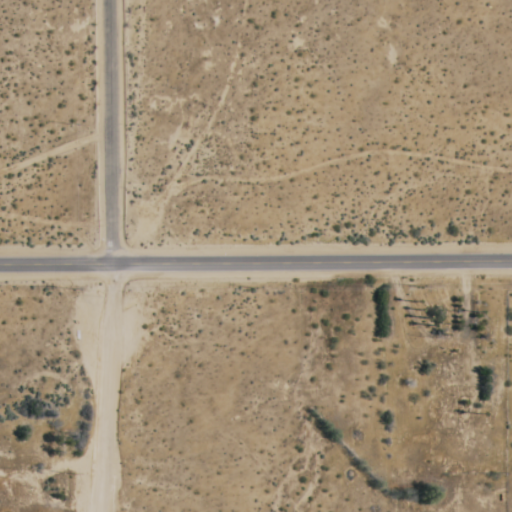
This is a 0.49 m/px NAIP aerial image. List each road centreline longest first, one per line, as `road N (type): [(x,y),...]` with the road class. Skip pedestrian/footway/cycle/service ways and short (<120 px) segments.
road 1 (tertiary): [(0,266),(511,262)]
road 2 (residential): [(111,266),(107,0)]
road 3 (track): [(103,511),(111,266)]
